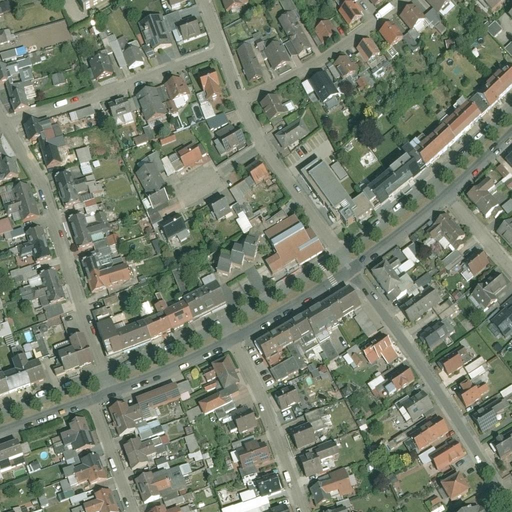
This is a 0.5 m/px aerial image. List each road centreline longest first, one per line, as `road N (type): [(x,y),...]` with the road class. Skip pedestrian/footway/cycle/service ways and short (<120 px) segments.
road 1 (residential): [(354,273),(511,508)]
road 2 (residential): [(104,375),(40,179),(7,124)]
road 3 (residential): [(7,124),(221,50)]
road 4 (residential): [(403,0),(303,71),(241,101)]
road 5 (residential): [(236,340),(303,511)]
road 6 (residential): [(111,393),(236,340)]
road 7 (residential): [(236,340),(354,273)]
road 8 (residential): [(227,320),(104,375)]
road 9 (residential): [(263,147),(341,254)]
road 10 (residential): [(341,254),(227,320)]
road 11 (residential): [(354,273),(450,196)]
